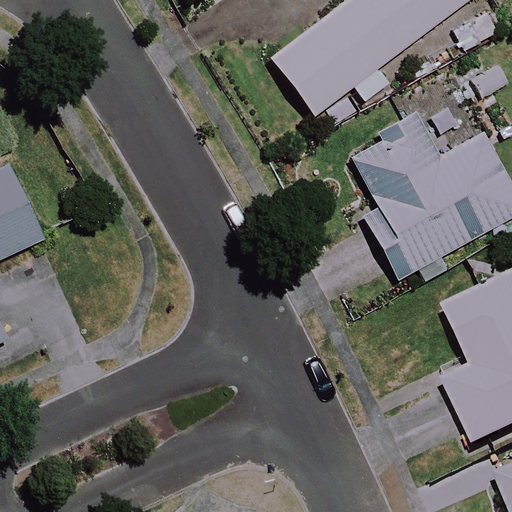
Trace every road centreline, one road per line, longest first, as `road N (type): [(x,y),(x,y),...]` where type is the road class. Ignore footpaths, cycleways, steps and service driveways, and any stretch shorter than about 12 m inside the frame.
road 1 (residential): [(256,327),(149,127),(69,0)]
road 2 (residential): [(0,454),(256,327)]
road 3 (residential): [(298,405),(59,511)]
